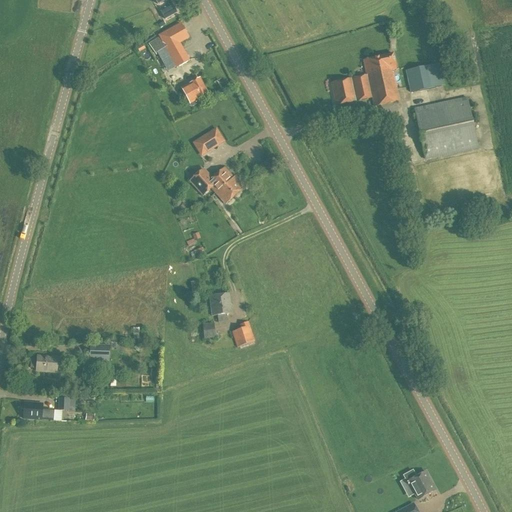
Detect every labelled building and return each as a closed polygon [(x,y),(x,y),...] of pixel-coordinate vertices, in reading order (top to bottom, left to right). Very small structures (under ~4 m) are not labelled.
[(165,20),(177,13),(172,5),(160,12),(165,20)] [(189,61),(179,43),(188,38),(180,23),(158,35),(159,37),(148,44),(156,56),(163,52),(173,70),(176,67),(189,61)] [(391,70),(396,69),(393,54),(364,60),(367,75),(331,83),(335,106),(371,98),(373,106),(399,101),(393,73),(391,73),(391,70)] [(410,92),(443,85),(438,64),(406,71),(410,92)] [(173,85),(185,79),(180,71),(168,77),(173,85)] [(207,94),(199,79),(189,84),(190,84),(186,86),(182,88),(191,107),(201,101),(200,98),(207,94)] [(425,159),(478,148),(467,98),(414,109),(425,159)] [(225,141),(216,127),(192,143),(201,157),(225,141)] [(225,182),(232,176),(224,168),(212,179),(203,169),(190,181),(203,196),(211,188),(215,193),(226,183),(225,182)] [(225,204),(245,186),(235,176),(233,177),(232,176),(225,182),(226,183),(215,193),(225,204)] [(212,316),(218,315),(218,322),(226,321),(225,314),(231,313),(229,293),(209,296),(212,316)] [(237,347),(254,342),(247,322),(239,325),(241,329),(232,332),(237,347)] [(204,338),(215,337),(213,323),(202,324),(204,338)] [(138,353),(143,347),(138,343),(133,349),(138,353)] [(109,361),(110,346),(90,345),(89,360),(109,361)] [(56,373),(58,358),(37,356),(37,359),(31,359),(30,368),(36,368),(36,371),(56,373)] [(75,407),(75,400),(69,400),(69,399),(59,398),(58,410),(68,411),(68,407),(75,407)] [(42,404),(24,402),(23,419),(41,420),(53,421),(54,409),(42,408),(42,404)] [(86,413),(85,420),(93,422),(95,414),(86,413)] [(418,499),(435,490),(430,480),(426,472),(417,477),(413,470),(404,475),(418,499)] [(448,504),(450,509),(460,506),(458,501),(448,504)]
